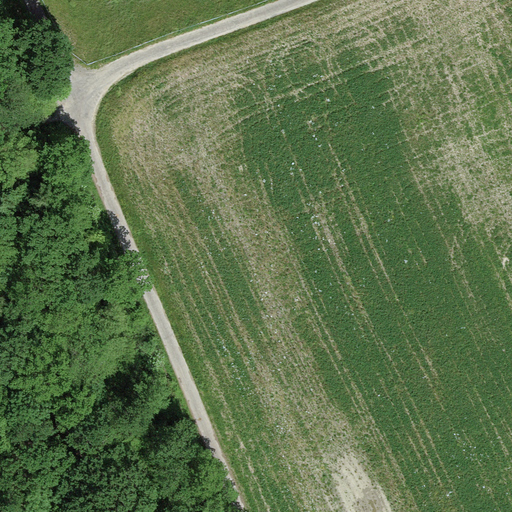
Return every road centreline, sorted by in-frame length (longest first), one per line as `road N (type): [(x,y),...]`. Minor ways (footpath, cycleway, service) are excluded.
road 1 (track): [(241,511),(76,100)]
road 2 (track): [(298,0),(136,59),(76,100)]
